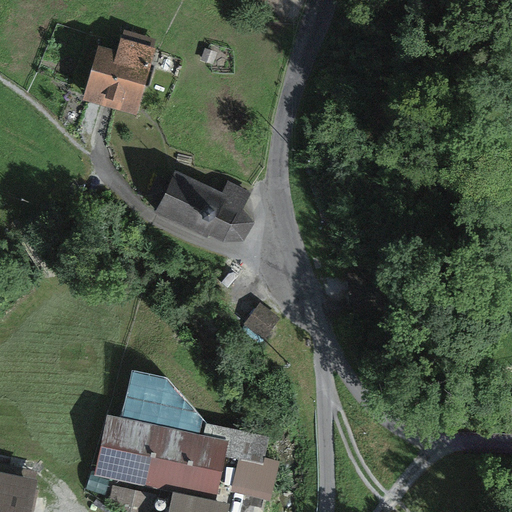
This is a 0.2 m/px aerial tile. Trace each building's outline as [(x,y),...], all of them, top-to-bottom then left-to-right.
[(162,48),(109,30),(89,90),(142,108),(162,48)] [(223,178),(172,158),(155,201),(239,236),(253,202),(246,199),(252,184),(225,173),(223,178)] [(265,296),(248,313),(264,330),(281,313),(265,296)] [(105,459),(223,484),(235,429),(205,422),(117,404),(105,459)] [(277,453),(249,446),(240,482),(268,489),(277,453)] [(23,511),(31,479),(0,472),(0,511),(23,511)] [(248,511),(251,501),(186,487),(180,511),(248,511)]
